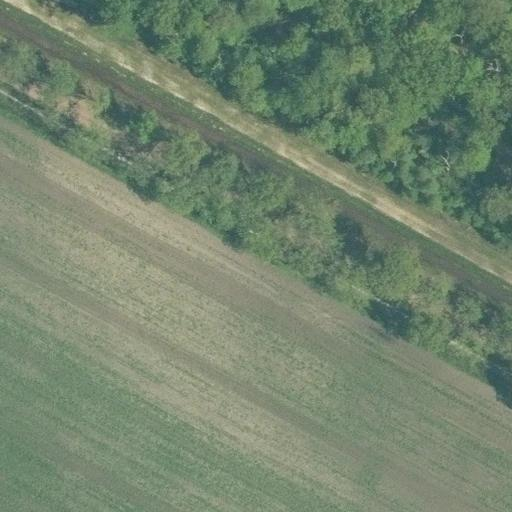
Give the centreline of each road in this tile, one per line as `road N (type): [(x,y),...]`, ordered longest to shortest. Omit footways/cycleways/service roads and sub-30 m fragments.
road 1 (track): [(511,354),(0,71)]
road 2 (track): [(18,0),(511,271)]
